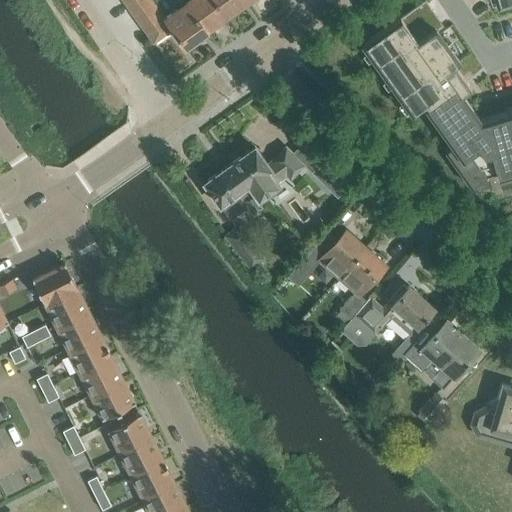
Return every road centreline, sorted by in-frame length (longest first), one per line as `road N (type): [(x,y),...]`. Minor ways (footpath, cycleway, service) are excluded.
road 1 (residential): [(229,511),(88,248),(45,206)]
road 2 (residential): [(511,279),(465,247),(261,62)]
road 3 (residential): [(174,123),(81,0)]
road 4 (residential): [(45,206),(174,123)]
